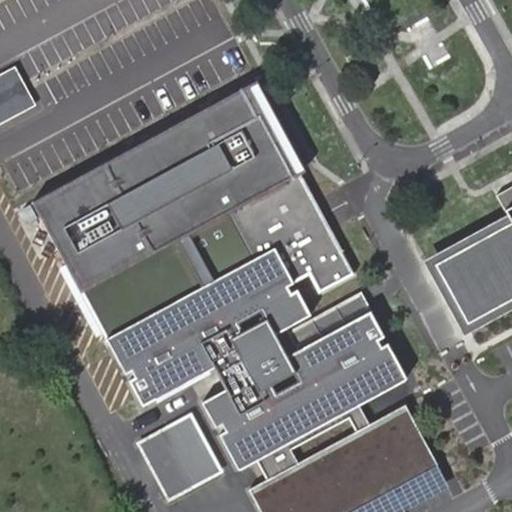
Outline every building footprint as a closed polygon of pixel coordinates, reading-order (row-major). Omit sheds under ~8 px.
[(17,68),(0,76),(0,127),(39,108),(17,68)] [(46,199),(116,331),(282,245),(301,280),(311,275),(321,293),(358,274),(260,87),(46,199)] [(510,212),(509,209),(511,207),(511,188),(499,196),(508,213),(510,212)] [(510,212),(511,214),(511,223),(442,262),(475,323),(511,302),(511,207),(509,209),(510,212)] [(304,287),(298,290),(294,283),(301,280),(282,245),(116,331),(120,346),(133,369),(139,367),(143,374),(137,377),(150,402),(222,363),(235,386),(210,399),(224,424),(229,421),(233,427),(227,430),(246,465),(264,456),(275,477),(257,486),(271,511),(362,511),(447,467),(412,403),(377,422),(366,401),(413,376),(395,341),(388,344),(385,337),(391,334),(377,309),(306,347),(294,325),(317,312),(304,287)] [(193,413),(138,441),(169,500),(223,472),(193,413)] [(362,511),(401,511),(455,483),(447,467),(362,511)]
